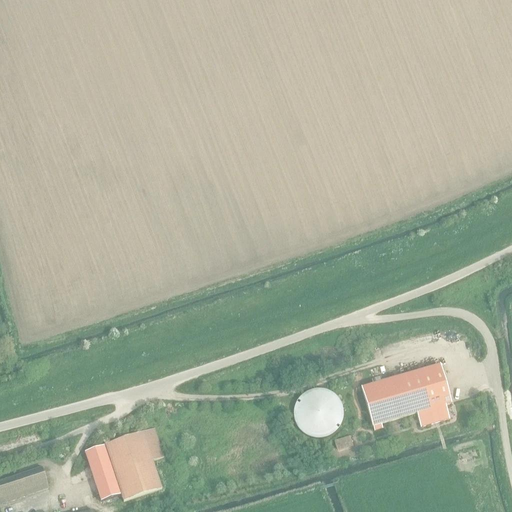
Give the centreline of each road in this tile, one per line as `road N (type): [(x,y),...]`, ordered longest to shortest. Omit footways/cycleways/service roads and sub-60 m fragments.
road 1 (unclassified): [(0,427),(348,318)]
road 2 (unclassified): [(511,475),(490,342),(478,324),(462,314),(348,318)]
road 3 (track): [(142,388),(247,395),(384,359)]
road 4 (unclassified): [(348,318),(511,249)]
